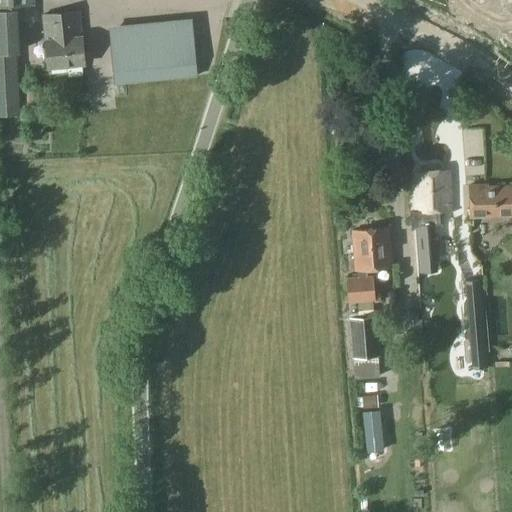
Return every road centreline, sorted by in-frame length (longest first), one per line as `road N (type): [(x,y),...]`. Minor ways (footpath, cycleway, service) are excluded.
road 1 (unclassified): [(145,511),(143,324),(248,0)]
road 2 (unknown): [(392,14),(384,55),(404,285),(404,495)]
road 3 (unclassified): [(511,83),(361,0)]
